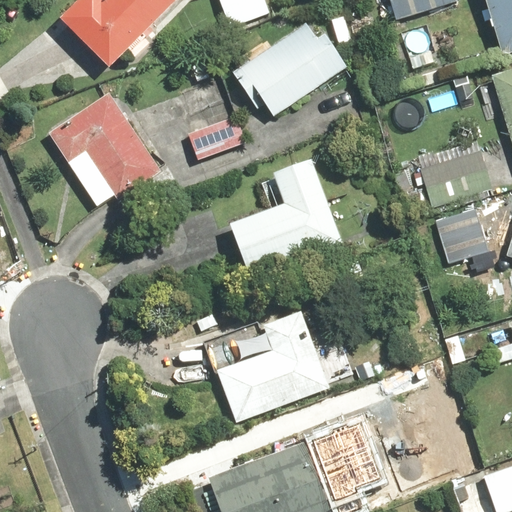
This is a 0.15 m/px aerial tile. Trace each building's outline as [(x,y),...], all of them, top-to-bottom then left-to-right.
[(76,0),(57,19),(106,72),(127,54),(133,60),(156,39),(149,32),(183,0),(76,0)] [(455,0),(385,0),(389,19),(457,4),(455,0)] [(511,0),(480,0),(499,58),(511,53),(511,0)] [(280,68),(269,53),(230,80),(263,125),(345,66),(323,36),(280,68)] [(511,67),(488,75),(511,158),(511,67)] [(109,93),(47,132),(95,210),(113,198),(115,201),(159,174),(109,93)] [(237,119),(187,134),(195,160),(245,145),(237,119)] [(479,153),(417,172),(430,213),(491,194),(479,153)] [(340,247),(309,161),(268,175),(279,207),(225,226),(245,280),(340,247)] [(475,214),(434,227),(446,265),(486,253),(475,214)] [(239,361),(213,370),(232,427),(330,394),(302,311),(259,326),(262,335),(233,345),(239,361)] [(511,323),(509,324),(511,335),(511,344),(498,349),(503,365),(511,361),(511,323)] [(326,511),(302,443),(205,478),(216,511),(326,511)] [(511,511),(511,460),(449,482),(459,511),(511,511)]
